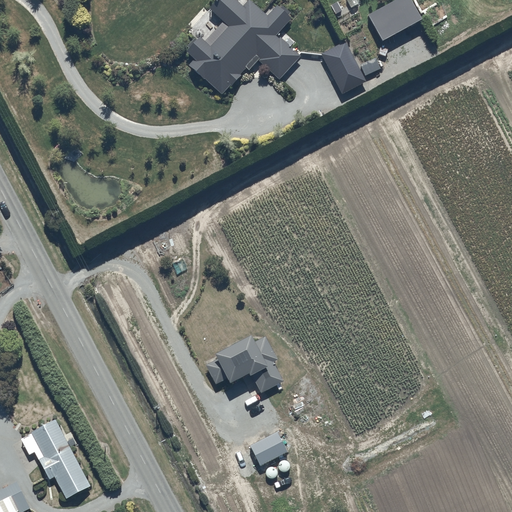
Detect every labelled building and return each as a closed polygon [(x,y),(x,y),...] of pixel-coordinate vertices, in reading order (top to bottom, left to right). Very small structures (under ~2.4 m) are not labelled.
[(235,0),(216,0),(209,9),(223,21),(204,42),(199,37),(186,52),(194,59),(189,64),(222,94),(255,58),(279,80),(300,56),(277,34),(291,19),(277,5),(267,16),(250,1),(243,8),(235,0)] [(395,0),(367,15),(382,41),(421,20),(410,0),(395,0)] [(366,82),(345,42),(321,55),(341,95),(366,82)] [(284,382),(274,363),(278,361),(266,337),(254,342),(251,337),(215,355),(217,360),(205,366),(215,385),(227,379),(230,386),(251,376),(260,394),(284,382)] [(31,433),(44,457),(39,460),(49,480),(54,477),(66,499),(90,486),(55,420),(31,433)] [(277,433),(250,447),(260,467),(287,453),(277,433)] [(0,511),(23,511),(30,509),(17,482),(0,490),(0,511)]
